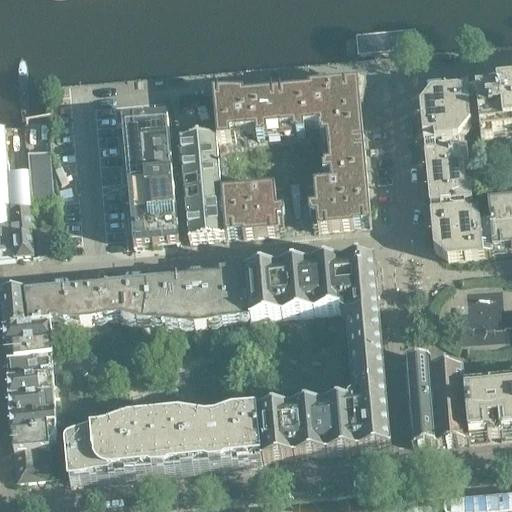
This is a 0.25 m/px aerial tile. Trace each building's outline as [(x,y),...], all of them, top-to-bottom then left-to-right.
[(509,46),(511,46),(511,45),(511,26),(510,27),(508,27),(506,28),(505,29),(503,30),(502,31),(501,33),(500,34),(499,36),(498,38),(499,40),(500,41),(502,42),(503,44),(505,44),(507,45),(509,46)] [(395,57),(396,57),(483,48),(484,47),(485,47),(486,46),(486,45),(486,44),(485,32),(485,31),(485,30),(484,29),(483,29),(482,29),(481,29),(395,38),(394,39),(393,39),(392,40),(392,41),(391,42),(391,43),(392,54),(393,55),(393,56),(394,56),(395,57)] [(311,62),(313,63),(372,60),(373,59),(374,58),(375,57),(376,56),(376,54),(376,53),(376,51),(375,50),(375,49),(374,48),(373,47),(372,46),(370,46),(314,47),(311,49),(308,50),(305,52),(302,54),(300,56),(302,58),(304,60),(306,61),(308,62),(311,62)] [(365,151),(359,87),(309,91),(309,95),(279,97),(283,133),(293,132),(294,138),(297,138),(297,139),(305,138),(304,131),(319,130),(320,139),(321,139),(322,141),(327,141),(328,154),(365,151)] [(511,92),(432,100),(427,107),(464,137),(465,132),(475,131),(476,145),(493,143),(494,149),(511,147),(511,92)] [(283,133),(279,97),(244,100),(244,97),(213,97),(213,100),(204,101),(211,128),(216,127),(217,143),(217,146),(232,144),(231,138),(256,136),(257,143),(265,142),(265,140),(267,140),(267,135),(283,133)] [(511,205),(482,209),(484,227),(473,228),(466,212),(465,201),(472,200),(471,189),(477,189),(475,170),(469,171),(468,159),(461,160),(460,149),(464,137),(427,107),(421,114),(434,255),(448,266),(484,263),(484,261),(493,260),(493,256),(511,254),(511,256),(511,205)] [(179,248),(168,124),(123,127),(134,253),(179,248)] [(10,215),(5,132),(0,132),(0,265),(15,264),(12,215),(10,215)] [(226,244),(222,196),(217,146),(217,143),(181,146),(190,247),(226,244)] [(372,231),(366,170),(365,151),(328,154),(329,167),(324,168),(324,171),(323,171),(323,179),(330,178),(331,186),(314,188),(316,211),(309,211),(310,219),(311,219),(312,222),(317,221),(318,236),(372,231)] [(54,206),(50,156),(28,157),(32,208),(54,206)] [(300,220),(299,190),(291,191),(295,221),(300,220)] [(285,221),(284,213),(277,214),(275,191),(222,196),(226,244),(280,239),(278,225),(284,224),(283,221),(285,221)] [(31,240),(29,213),(12,215),(15,264),(33,262),(31,240)] [(60,260),(58,232),(36,234),(38,262),(60,260)] [(391,453),(387,405),(375,264),(245,277),(250,325),(340,316),(348,407),(257,415),(262,466),(391,453)] [(250,325),(245,277),(222,278),(222,283),(106,294),(108,324),(122,323),(137,327),(150,329),(166,330),(179,332),(195,332),(207,331),(223,328),(250,325)] [(108,324),(106,294),(59,298),(58,294),(24,297),(28,331),(51,328),(50,325),(57,324),(65,328),(81,328),(93,327),(108,324)] [(52,346),(51,328),(28,331),(24,297),(1,299),(6,350),(52,346)] [(52,362),(53,362),(52,346),(6,350),(8,368),(52,364),(52,362)] [(75,379),(73,360),(65,360),(66,380),(75,379)] [(413,452),(469,448),(464,388),(463,371),(432,374),(431,363),(405,365),(413,452)] [(53,380),(52,364),(8,368),(9,385),(53,380)] [(54,398),(54,391),(63,390),(62,380),(53,381),(53,380),(9,385),(10,403),(55,400),(54,398)] [(501,445),(511,443),(511,383),(464,388),(469,448),(491,446),(490,444),(501,443),(501,445)] [(79,415),(77,396),(68,397),(70,415),(79,415)] [(70,415),(68,397),(54,398),(55,400),(10,403),(11,421),(56,418),(56,416),(70,415)] [(262,466),(257,415),(243,417),(233,418),(217,424),(206,426),(179,421),(162,423),(166,473),(169,471),(176,470),(182,473),(194,472),(199,468),(206,467),(210,464),(221,464),(225,465),(232,465),(238,467),(238,468),(262,466)] [(57,429),(56,418),(11,421),(13,439),(36,438),(36,431),(57,430),(57,429)] [(166,473),(162,423),(130,426),(105,435),(90,437),(88,438),(70,443),(69,444),(68,445),(67,446),(67,447),(66,448),(66,449),(70,484),(81,483),(86,479),(93,478),(97,475),(108,474),(113,476),(119,476),(125,478),(126,479),(137,478),(137,477),(143,473),(149,473),(153,474),(166,473)] [(54,445),(56,439),(57,430),(36,431),(36,438),(13,439),(14,458),(50,455),(50,450),(49,449),(54,445)] [(53,484),(50,455),(14,458),(17,487),(53,484)] [(447,511),(479,511),(511,510),(511,492),(449,496),(448,497),(446,500),(444,503),(444,506),(445,509),(447,511)] [(435,511),(435,503),(352,511),(348,511),(435,511)]
